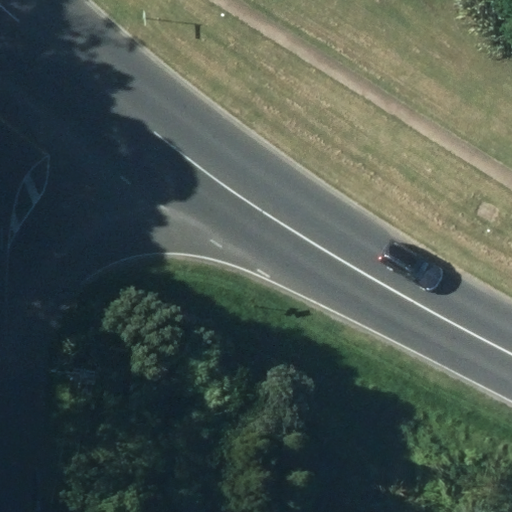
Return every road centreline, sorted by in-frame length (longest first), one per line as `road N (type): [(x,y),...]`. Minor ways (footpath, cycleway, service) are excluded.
road 1 (secondary): [(511,354),(256,202),(79,81)]
road 2 (residential): [(79,81),(34,135),(0,429)]
